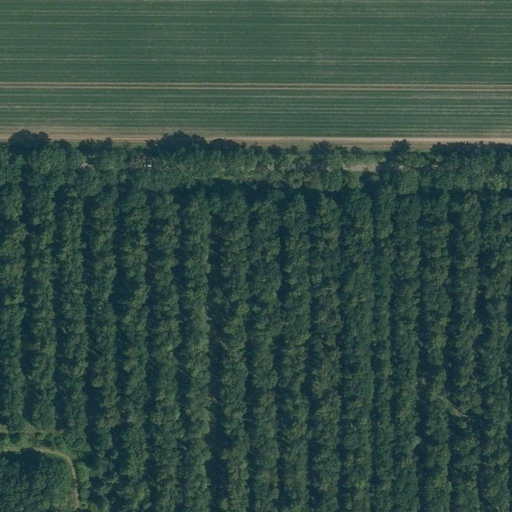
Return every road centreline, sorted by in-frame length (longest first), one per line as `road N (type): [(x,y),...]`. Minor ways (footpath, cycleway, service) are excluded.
road 1 (unclassified): [(0,165),(511,169)]
road 2 (track): [(75,511),(69,461),(0,450)]
